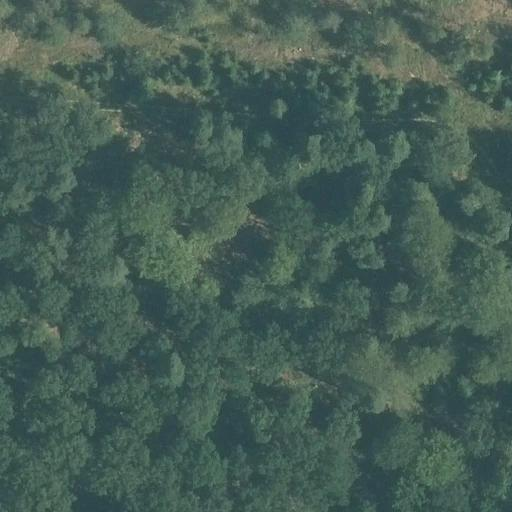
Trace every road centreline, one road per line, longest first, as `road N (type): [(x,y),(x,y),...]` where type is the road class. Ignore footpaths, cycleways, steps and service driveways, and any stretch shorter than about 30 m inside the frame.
road 1 (track): [(511,218),(497,180),(468,137),(452,129),(0,103)]
road 2 (track): [(460,511),(511,345)]
